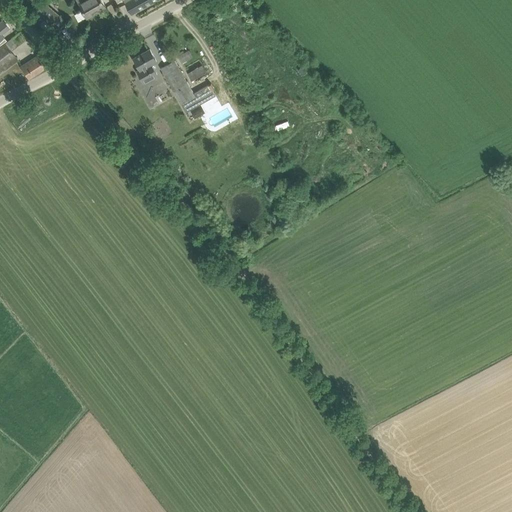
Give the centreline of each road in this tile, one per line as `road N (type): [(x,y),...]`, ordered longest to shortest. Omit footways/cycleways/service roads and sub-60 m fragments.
road 1 (track): [(66,64),(286,324),(418,511)]
road 2 (unclassified): [(66,64),(185,0)]
